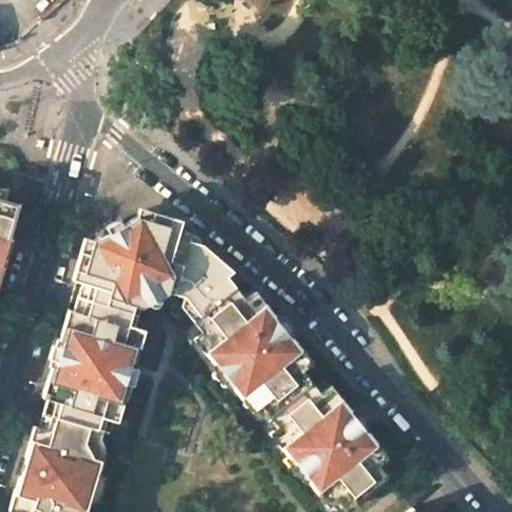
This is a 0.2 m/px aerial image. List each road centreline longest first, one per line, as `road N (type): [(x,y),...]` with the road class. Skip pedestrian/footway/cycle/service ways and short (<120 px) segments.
road 1 (residential): [(497,511),(345,334),(83,106)]
road 2 (residential): [(83,106),(0,399)]
